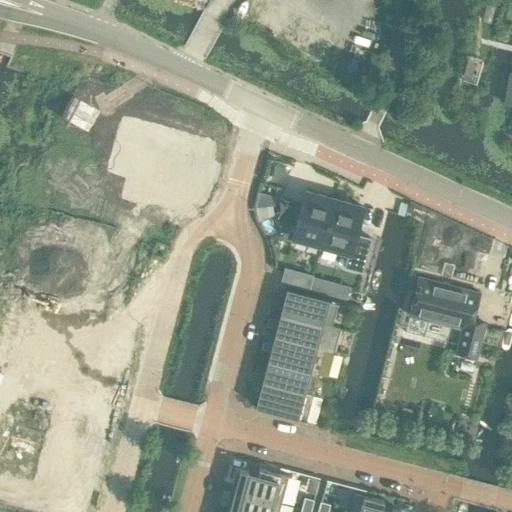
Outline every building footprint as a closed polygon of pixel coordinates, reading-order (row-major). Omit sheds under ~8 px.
[(305,190),(292,236),(321,244),(334,198),(305,190)] [(256,207),(255,210),(257,218),(258,222),(267,217),(265,205),(273,204),(275,196),(274,196),(259,192),(256,203),(256,207)] [(334,198),(321,244),(348,251),(344,266),(362,271),(371,237),(355,233),(363,206),(334,198)] [(27,270),(15,320),(41,326),(53,272),(39,269),(39,273),(27,270)] [(292,269),(288,282),(309,288),(313,275),(313,274),(292,269)] [(53,272),(41,326),(66,332),(78,282),(66,279),(67,275),(53,272)] [(409,313),(405,329),(423,333),(427,317),(462,326),(456,351),(476,356),(485,323),(472,319),(479,291),(466,288),(449,284),(440,282),(418,276),(409,313)] [(66,332),(66,333),(79,336),(78,342),(90,345),(91,343),(104,284),(86,280),(85,283),(78,282),(66,332)] [(340,282),(337,296),(346,298),(347,298),(349,290),(350,285),(340,282)] [(104,284),(91,343),(102,346),(104,340),(115,343),(127,293),(121,292),(122,288),(104,284)] [(275,293),(272,301),(284,304),(282,311),(280,311),(279,312),(331,325),(331,324),(338,300),(286,286),(285,288),(288,289),(286,296),(275,293)] [(268,316),(266,324),(278,328),(276,333),(274,333),(274,334),(334,350),(340,327),(331,324),(331,325),(279,312),(279,313),(281,313),(280,319),(268,316)] [(262,339),(260,348),(272,351),(270,358),(267,357),(267,358),(319,372),(318,373),(327,375),(334,350),(274,334),(273,335),(276,335),(274,342),(262,339)] [(256,362),(254,371),(265,374),(264,380),(261,379),(261,380),(313,394),(318,373),(319,372),(267,358),(267,359),(269,360),(268,366),(256,362)] [(250,386),(248,394),(259,397),(258,404),(255,404),(254,406),(306,419),(315,421),(321,396),(313,394),(261,380),(261,381),(263,382),(262,389),(250,386)] [(22,457),(18,471),(37,476),(28,506),(44,511),(53,481),(59,459),(24,449),(22,457)] [(0,451),(0,474),(3,475),(6,467),(18,471),(22,457),(0,451)] [(59,459),(53,481),(72,486),(64,511),(81,511),(94,469),(59,459)] [(235,480),(233,490),(281,503),(288,475),(258,467),(257,473),(239,468),(236,478),(235,478),(235,480)] [(230,501),(227,511),(231,511),(278,511),(281,503),(233,490),(231,499),(230,498),(229,500),(230,501)] [(354,492),(348,511),(399,511),(400,510),(382,506),(383,500),(354,492)] [(304,496),(301,508),(310,510),(313,499),(304,496)] [(320,501),(316,511),(327,511),(330,503),(320,501)]
